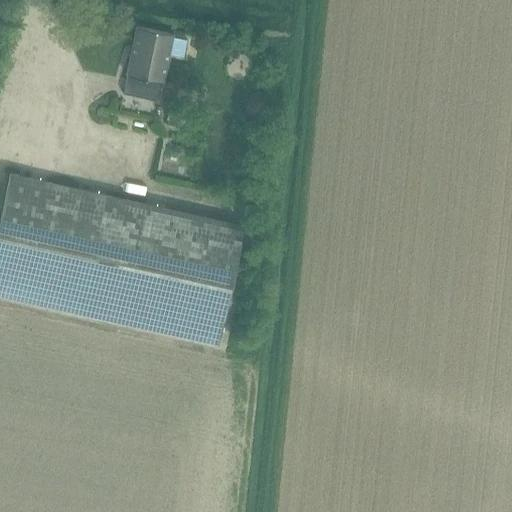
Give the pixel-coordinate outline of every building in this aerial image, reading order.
[(123,94),(159,102),(173,34),(137,27),(123,94)] [(170,109),(168,121),(169,121),(184,124),(187,113),(170,109)] [(141,137),(158,141),(161,129),(144,124),(141,137)] [(150,166),(152,152),(129,148),(127,161),(150,166)] [(0,213),(0,295),(218,344),(245,226),(9,173),(0,213)]
